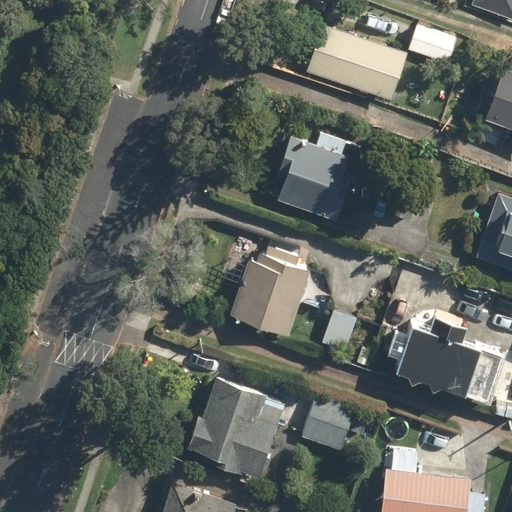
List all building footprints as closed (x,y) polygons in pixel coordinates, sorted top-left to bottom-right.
[(322,21),(306,69),(392,97),(407,49),(322,21)] [(457,35),(417,21),(408,46),(448,60),(457,35)] [(511,62),(503,60),(484,112),(511,122),(511,62)] [(321,128),(317,139),(292,131),(278,172),(284,174),(277,195),(336,216),(352,171),(344,168),(350,151),(343,148),(347,137),(321,128)] [(511,192),(500,189),(478,253),(511,265),(511,192)] [(242,295),(237,294),(231,313),(289,331),(310,265),(261,249),(258,258),(249,256),(242,278),(247,280),(242,295)] [(347,347),(356,314),(332,308),(323,340),(347,347)] [(420,374),(430,377),(433,384),(441,381),(488,397),(504,350),(410,318),(407,328),(395,324),(387,348),(401,352),(396,366),(408,370),(413,378),(420,374)] [(208,400),(203,398),(186,443),(204,450),(202,456),(240,470),(241,467),(258,473),(285,398),(218,374),(208,400)] [(342,447),(348,427),(364,432),(371,410),(355,405),(356,403),(316,390),(302,434),(342,447)] [(471,473),(415,468),(416,450),(388,447),(387,464),(384,464),(379,511),(483,511),(485,491),(470,490),(471,473)] [(231,511),(236,498),(173,476),(160,511),(231,511)]
